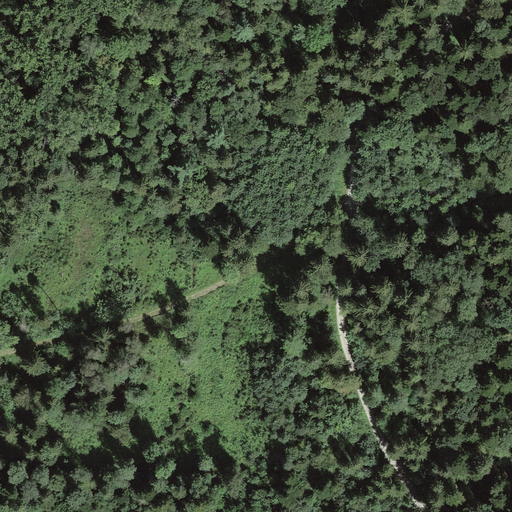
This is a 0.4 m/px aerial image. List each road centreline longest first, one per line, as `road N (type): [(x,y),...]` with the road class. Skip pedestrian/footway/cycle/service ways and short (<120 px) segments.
road 1 (track): [(355,138),(341,339),(422,511)]
road 2 (track): [(0,354),(147,319),(330,223),(349,221)]
road 3 (track): [(355,138),(269,112),(121,0)]
road 4 (track): [(493,0),(467,8),(393,63),(371,91),(355,138)]
